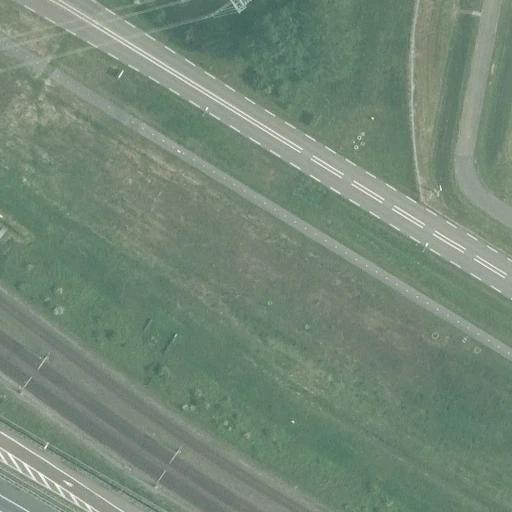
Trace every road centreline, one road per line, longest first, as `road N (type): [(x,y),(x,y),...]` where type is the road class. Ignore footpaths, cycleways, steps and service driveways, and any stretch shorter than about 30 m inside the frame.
road 1 (unclassified): [(511,282),(54,0)]
road 2 (motorway): [(111,511),(0,439)]
